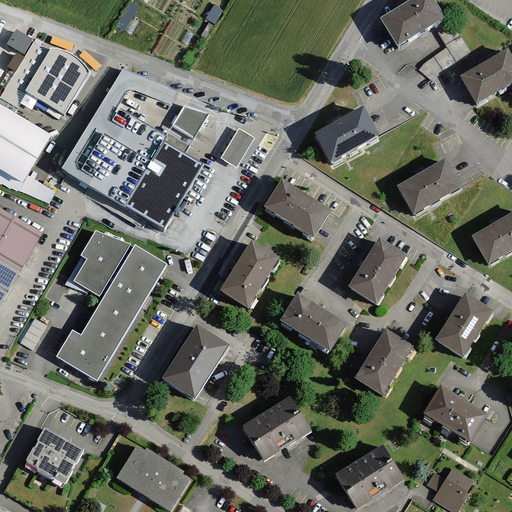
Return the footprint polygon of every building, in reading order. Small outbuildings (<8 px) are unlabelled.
[(412,0),(381,15),(397,49),(443,27),(430,0),(412,0)] [(92,73),(35,42),(2,102),(20,112),(29,95),(69,116),(92,73)] [(461,74),(477,108),(511,91),(511,62),(507,52),(461,74)] [(206,116),(183,105),(171,129),(194,140),(206,116)] [(48,143),(0,110),(0,182),(49,209),(56,191),(29,176),(48,143)] [(114,113),(72,179),(160,233),(201,167),(114,113)] [(317,135),(333,168),(380,146),(363,113),(317,135)] [(252,139),(236,130),(219,161),(235,170),(252,139)] [(399,183),(415,216),(461,194),(445,160),(399,183)] [(278,187),(262,213),(310,241),(326,215),(278,187)] [(0,208),(0,260),(18,271),(41,232),(0,208)] [(511,215),(472,234),(489,268),(511,256),(511,215)] [(125,246),(94,230),(61,290),(92,306),(125,246)] [(350,281),(380,301),(406,262),(377,242),(350,281)] [(163,266),(132,248),(63,363),(86,377),(91,367),(100,372),(163,266)] [(224,291),(252,310),(281,267),(253,248),(224,291)] [(0,260),(0,303),(18,271),(0,260)] [(326,357),(344,327),(292,297),(274,326),(326,357)] [(437,339),(466,359),(493,321),(464,301),(437,339)] [(162,379),(195,400),(228,350),(195,328),(162,379)] [(357,374),(387,394),(413,355),(384,335),(357,374)] [(443,395),(426,421),(468,448),(485,422),(443,395)] [(288,400),(240,428),(259,462),(308,434),(288,400)] [(85,452),(44,429),(21,468),(62,492),(85,452)] [(171,511),(193,481),(136,444),(115,479),(169,511),(171,511)] [(380,450),(335,477),(354,509),(399,481),(380,450)] [(439,495),(433,503),(447,511),(456,511),(474,486),(452,471),(446,480),(435,473),(426,486),(439,495)]
